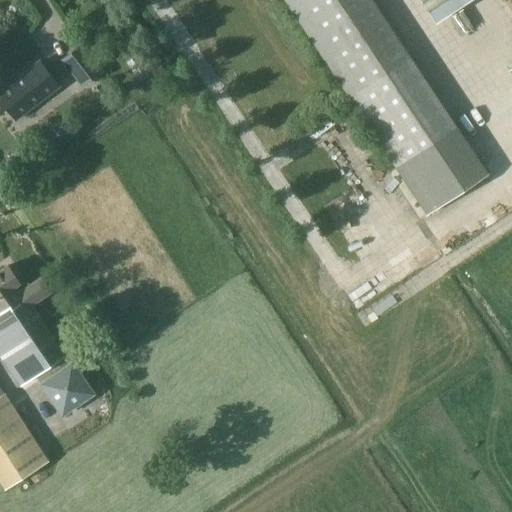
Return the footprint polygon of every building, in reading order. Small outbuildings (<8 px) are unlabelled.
[(458,126),(420,70),(373,0),(285,0),(351,98),(360,110),(397,167),(428,213),(489,172),(458,126)] [(424,0),(439,20),(468,0),(424,0)] [(81,86),(82,85),(100,71),(80,45),(61,60),(81,86)] [(63,88),(44,62),(1,94),(20,120),(63,88)] [(65,354),(65,355),(31,305),(51,292),(41,278),(21,291),(17,285),(19,284),(5,263),(0,266),(0,353),(21,385),(36,375),(62,414),(92,393),(65,354)] [(0,390),(0,479),(4,486),(7,491),(49,464),(45,458),(4,396),(0,390)]
